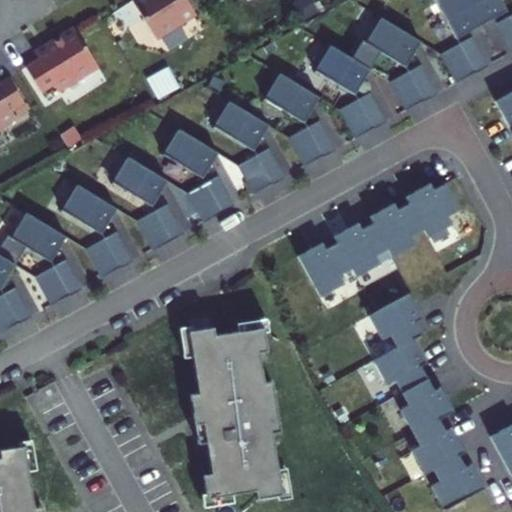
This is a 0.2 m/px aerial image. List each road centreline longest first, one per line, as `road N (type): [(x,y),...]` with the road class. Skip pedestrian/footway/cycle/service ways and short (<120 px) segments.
road 1 (residential): [(0,365),(436,132),(461,140),(499,201),(511,265)]
road 2 (residential): [(511,279),(481,290),(464,320),(478,359),(511,373)]
